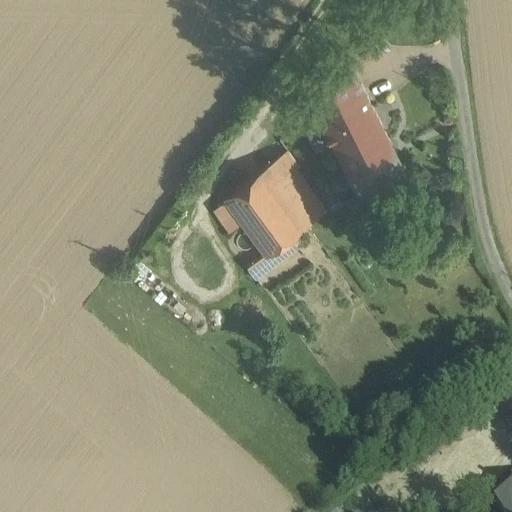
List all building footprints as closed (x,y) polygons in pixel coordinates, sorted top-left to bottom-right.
[(352,69),(298,94),(308,114),(315,111),(346,172),(394,150),(352,69)] [(298,165),(286,149),(223,196),(264,252),(289,235),(290,235),(325,209),(294,167),(298,165)] [(394,150),(346,172),(360,199),(408,177),(394,150)] [(264,252),(264,253),(248,265),(255,276),(296,245),(289,235),(264,252)] [(511,511),(511,488),(493,501),(500,511),(511,511)]
